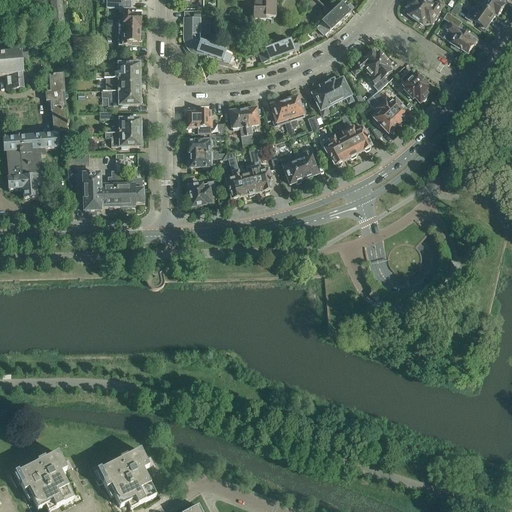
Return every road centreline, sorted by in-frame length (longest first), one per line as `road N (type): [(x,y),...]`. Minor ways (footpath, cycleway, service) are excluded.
road 1 (secondary): [(165,235),(244,228),(358,194),(416,156),(468,95)]
road 2 (residential): [(162,91),(274,80),(329,55),(372,19)]
road 3 (secondary): [(0,238),(165,235)]
road 4 (unclassified): [(162,91),(165,235)]
road 5 (residential): [(274,511),(202,486),(161,511)]
road 6 (unclassified): [(468,95),(372,19)]
